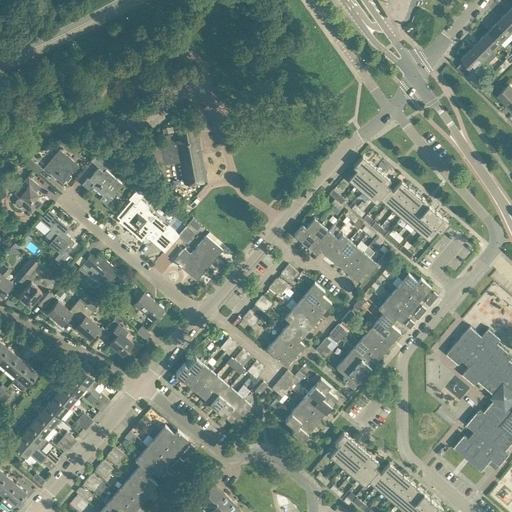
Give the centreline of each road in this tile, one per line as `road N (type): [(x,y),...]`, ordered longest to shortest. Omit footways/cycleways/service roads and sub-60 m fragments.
road 1 (residential): [(473,511),(404,446),(401,388),(408,348),(498,242)]
road 2 (residential): [(313,510),(306,486),(270,453),(223,454),(139,386)]
road 3 (residential): [(198,316),(63,199)]
road 4 (unclassified): [(498,242),(492,225),(389,112)]
road 5 (tertiary): [(511,217),(415,78)]
road 6 (residential): [(139,386),(0,312)]
road 7 (residential): [(38,504),(139,386)]
road 8 (residential): [(284,222),(389,112)]
road 9 (secondary): [(0,61),(122,0)]
road 10 (unclassified): [(389,112),(312,0)]
